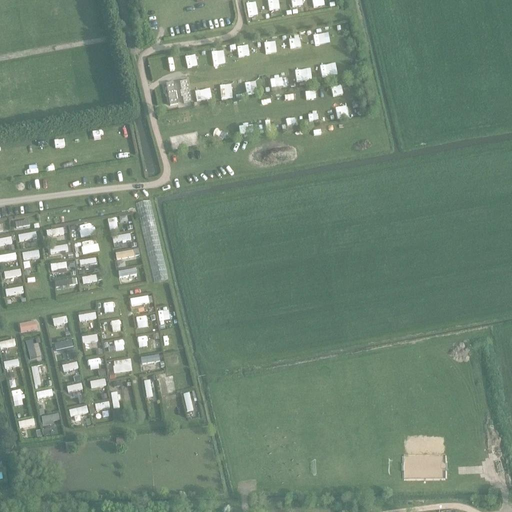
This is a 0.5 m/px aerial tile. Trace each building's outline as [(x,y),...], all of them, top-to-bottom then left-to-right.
[(248,4),(249,15),(258,14),(257,3),(248,4)] [(299,37),(289,39),(291,46),(301,44),(299,37)] [(275,41),(265,43),(267,52),(276,50),(275,41)] [(248,45),(238,47),(239,57),(250,55),(248,45)] [(214,66),(227,64),(224,50),(212,52),(214,66)] [(322,70),(323,79),(334,77),(332,68),(322,70)] [(296,74),(297,83),(307,81),(306,73),(296,74)] [(188,81),(180,83),(184,105),(192,103),(188,81)] [(256,81),(246,82),(247,95),(258,93),(256,81)] [(166,84),(170,106),(178,105),(173,83),(166,84)] [(232,84),(221,85),(222,99),(233,98),(232,84)] [(332,87),(334,96),(344,94),(342,85),(332,87)] [(207,89),(196,91),(197,101),(208,100),(207,89)] [(239,126),(241,134),(255,132),(253,123),(239,126)] [(63,139),(55,142),(57,148),(65,145),(63,139)] [(149,201),(135,204),(154,283),(168,279),(149,201)] [(118,218),(109,218),(110,230),(118,229),(118,218)] [(80,226),(83,236),(95,233),(92,223),(80,226)] [(47,230),(48,237),(64,236),(64,229),(47,230)] [(37,232),(19,235),(20,240),(38,238),(37,232)] [(113,236),(113,243),(132,240),(131,234),(113,236)] [(0,246),(13,243),(12,236),(0,239),(0,246)] [(94,252),(93,240),(84,241),(85,253),(94,252)] [(48,255),(69,251),(68,244),(46,249),(48,255)] [(117,260),(135,257),(134,250),(116,253),(117,260)] [(23,259),(40,258),(40,251),(23,252),(23,259)] [(16,253),(3,255),(4,261),(17,259),(16,253)] [(97,258),(79,259),(80,266),(98,264),(97,258)] [(119,268),(126,267),(124,259),(117,260),(119,268)] [(68,271),(68,268),(76,268),(75,262),(51,264),(52,272),(68,271)] [(130,270),(120,271),(121,281),(131,280),(130,270)] [(6,290),(7,296),(25,293),(24,287),(6,290)] [(145,296),(131,298),(132,309),(146,307),(145,296)] [(105,303),(106,314),(116,313),(115,302),(105,303)] [(159,311),(160,321),(170,320),(170,310),(159,311)] [(67,317),(53,319),(54,325),(68,323),(67,317)] [(121,320),(111,322),(113,332),(122,330),(121,320)] [(36,321),(20,324),(22,333),(38,329),(36,321)] [(163,336),(166,347),(175,345),(172,334),(163,336)] [(138,338),(139,349),(151,347),(149,336),(138,338)] [(0,342),(0,345),(1,349),(17,346),(15,339),(0,342)] [(33,340),(26,342),(30,359),(38,357),(33,340)] [(56,351),(74,347),(73,340),(54,343),(56,351)] [(115,341),(116,351),(126,350),(124,340),(115,341)] [(143,369),(153,367),(151,356),(141,358),(143,369)] [(88,360),(90,370),(98,369),(96,359),(88,360)] [(115,374),(133,371),(131,359),(114,361),(115,374)] [(63,365),(64,372),(79,369),(78,362),(63,365)] [(41,373),(44,372),(44,366),(33,366),(33,386),(41,385),(41,373)] [(163,393),(169,392),(166,378),(160,379),(163,393)] [(90,382),(92,390),(107,386),(105,379),(90,382)] [(147,397),(154,396),(151,380),(145,381),(147,397)] [(67,387),(69,392),(83,389),(82,384),(67,387)] [(38,399),(54,396),(53,389),(37,392),(38,399)] [(187,413),(194,412),(192,393),(185,394),(187,413)] [(177,399),(166,400),(167,408),(178,407),(177,399)] [(109,402),(95,405),(97,411),(111,407),(109,402)] [(43,425),(61,422),(59,413),(42,417),(43,425)] [(35,418),(19,422),(21,429),(37,424),(35,418)] [(76,442),(65,443),(66,452),(78,451),(76,442)]
